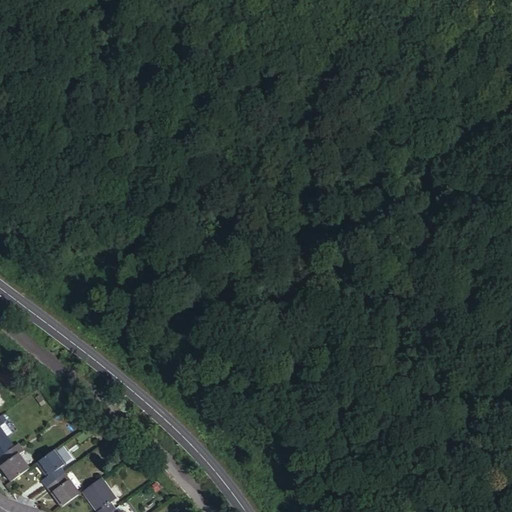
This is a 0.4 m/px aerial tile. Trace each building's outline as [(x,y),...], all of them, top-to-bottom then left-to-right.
[(5,410),(0,413),(0,453),(3,451),(19,440),(4,419),(9,416),(5,410)] [(15,478),(36,463),(23,446),(27,442),(23,436),(19,440),(3,451),(7,456),(2,460),(15,478)] [(43,480),(48,486),(66,472),(61,466),(67,461),(57,447),(37,461),(48,476),(43,480)] [(66,472),(48,486),(62,505),(80,491),(66,472)] [(97,511),(109,511),(120,504),(116,498),(121,494),(105,473),(87,486),(103,508),(97,511)]
